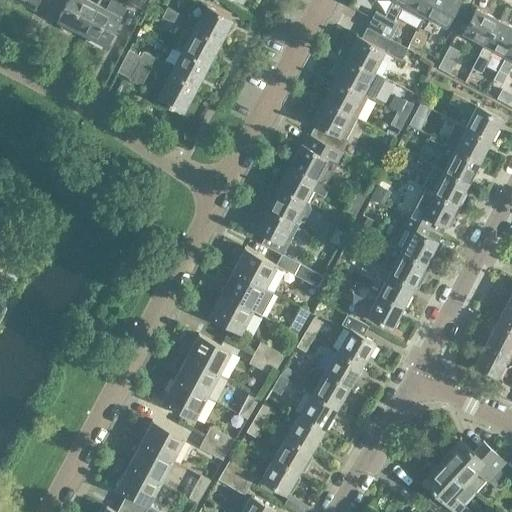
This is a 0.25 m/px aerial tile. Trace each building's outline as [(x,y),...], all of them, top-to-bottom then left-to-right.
[(76,29),(81,32),(97,3),(92,0),(67,0),(58,20),(60,21),(62,27),(69,31),(76,29)] [(97,3),(81,32),(105,45),(116,23),(118,24),(127,6),(115,0),(108,0),(105,7),(97,3)] [(386,0),(380,13),(393,20),(403,0),(386,0)] [(403,0),(393,20),(394,21),(401,8),(421,19),(430,0),(403,0)] [(430,0),(421,19),(424,13),(435,18),(436,16),(447,21),(457,0),(430,0)] [(168,7),(164,13),(218,41),(225,27),(223,27),(228,17),(205,5),(196,22),(168,7)] [(463,30),(485,42),(498,18),(475,7),(463,30)] [(358,35),(345,58),(379,75),(386,62),(380,59),(385,50),(403,59),(409,48),(390,38),(398,23),(394,21),(393,20),(380,13),(376,11),(362,37),(358,35)] [(190,32),(181,50),(204,62),(209,52),(211,53),(218,41),(164,13),(162,17),(190,32)] [(494,47),(507,54),(511,43),(511,25),(498,18),(485,42),(472,68),(482,73),(494,47)] [(409,43),(419,48),(425,36),(415,31),(409,43)] [(511,43),(507,54),(494,79),(503,84),(509,71),(511,72),(511,43)] [(438,67),(449,73),(461,51),(450,45),(438,67)] [(130,49),(128,51),(194,86),(202,72),(200,71),(204,62),(181,50),(173,66),(144,51),(141,55),(130,49)] [(194,86),(128,51),(118,71),(131,77),(140,61),(168,76),(157,96),(182,109),(194,86)] [(345,58),(332,83),(365,100),(368,95),(362,92),(367,83),(379,89),(384,78),(379,75),(345,58)] [(332,83),(320,107),(353,125),(365,100),(332,83)] [(456,94),(451,103),(466,111),(471,102),(456,94)] [(404,98),(398,110),(408,116),(414,104),(404,98)] [(477,105),(466,126),(491,140),(502,118),(477,105)] [(353,125),(320,107),(312,121),(316,123),(310,134),(342,151),(348,139),(346,137),(353,125)] [(391,124),(401,129),(408,116),(398,110),(391,124)] [(442,114),(437,123),(452,131),(457,122),(442,114)] [(466,126),(455,147),(480,161),(491,140),(466,126)] [(298,147),(289,165),(324,184),(341,152),(305,132),(297,147),(298,147)] [(480,161),(455,147),(427,132),(422,142),(437,149),(431,161),(469,182),(480,161)] [(469,182),(431,161),(428,160),(416,154),(411,163),(425,171),(419,183),(458,203),(469,182)] [(289,165),(278,185),(307,201),(312,192),(322,197),(327,186),(324,184),(289,165)] [(458,203),(419,183),(405,175),(400,185),(427,200),(421,212),(446,225),(458,203)] [(278,185),(267,207),(297,223),(298,222),(302,222),(309,208),(307,205),(308,203),(306,203),(307,201),(278,185)] [(365,203),(371,191),(361,186),(359,189),(352,186),(347,195),(355,198),(354,198),(365,203)] [(358,217),(365,203),(354,198),(343,221),(352,226),(357,216),(358,217)] [(281,254),(297,223),(267,207),(256,228),(265,233),(259,243),(281,254)] [(401,224),(389,246),(425,264),(437,241),(412,228),(411,230),(401,224)] [(329,241),(340,247),(347,233),(337,227),(329,241)] [(383,254),(377,264),(390,271),(415,284),(425,264),(389,246),(373,238),(368,247),(383,254)] [(245,247),(233,269),(266,287),(278,264),(245,247)] [(324,277),(283,255),(277,266),(319,288),(324,277)] [(381,269),(388,273),(390,271),(377,264),(366,259),(361,268),(377,276),(381,269)] [(221,292),(254,309),(260,313),(273,291),(266,287),(233,269),(221,292)] [(388,273),(378,292),(404,305),(415,284),(390,271),(388,273)] [(349,289),(365,297),(370,288),(354,280),(349,289)] [(254,309),(221,292),(209,315),(241,332),(254,309)] [(404,305),(378,292),(367,314),(392,327),(404,305)] [(511,303),(507,301),(496,322),(511,330),(511,303)] [(287,330),(296,335),(309,313),(300,307),(287,330)] [(349,329),(337,349),(362,364),(375,342),(361,333),(365,324),(344,313),(338,323),(349,329)] [(315,316),(306,331),(314,336),(323,322),(315,316)] [(511,330),(496,322),(485,343),(508,355),(511,348),(511,330)] [(296,346),(305,351),(314,336),(306,331),(296,346)] [(199,333),(186,356),(219,373),(232,351),(199,333)] [(261,342),(256,351),(280,364),(285,355),(261,342)] [(508,355),(485,343),(474,365),(497,377),(508,355)] [(337,349),(324,371),(349,385),(362,364),(337,349)] [(250,363),(274,376),(280,364),(256,351),(250,363)] [(186,356),(175,378),(207,396),(219,373),(186,356)] [(301,386),(312,392),(337,407),(349,385),(324,371),(323,373),(312,366),(311,368),(307,369),(300,380),(301,386)] [(272,389),(281,395),(290,379),(281,374),(272,389)] [(207,396),(175,378),(162,401),(195,419),(207,396)] [(238,413),(247,418),(260,396),(251,391),(238,413)] [(312,392),(299,413),(324,429),(337,407),(312,392)] [(263,402),(255,416),(264,422),(272,408),(263,402)] [(299,413),(286,435),(312,450),(324,429),(299,413)] [(246,432),(255,437),(264,422),(255,416),(246,432)] [(152,419),(140,443),(173,460),(185,437),(152,419)] [(211,427),(206,436),(230,448),(235,440),(211,427)] [(286,435),(274,456),(299,471),(312,450),(286,435)] [(206,436),(200,448),(223,460),(230,448),(206,436)] [(460,438),(440,459),(466,482),(478,470),(495,486),(511,467),(511,466),(482,440),(473,450),(460,438)] [(140,443),(128,465),(161,482),(173,460),(140,443)] [(299,471),(274,456),(261,478),(286,493),(299,471)] [(231,458),(225,467),(251,483),(257,473),(231,458)] [(425,503),(435,511),(471,511),(472,511),(464,503),(475,491),(466,482),(440,459),(421,480),(434,492),(425,503)] [(165,511),(158,508),(158,509),(149,504),(161,482),(128,465),(116,488),(124,492),(120,501),(141,511),(165,511)] [(218,479),(244,495),(251,483),(225,467),(218,479)] [(189,498),(198,503),(211,481),(201,475),(189,498)] [(251,494),(240,511),(274,511),(276,509),(251,494)] [(141,511),(120,501),(115,510),(106,505),(102,511),(141,511)]
